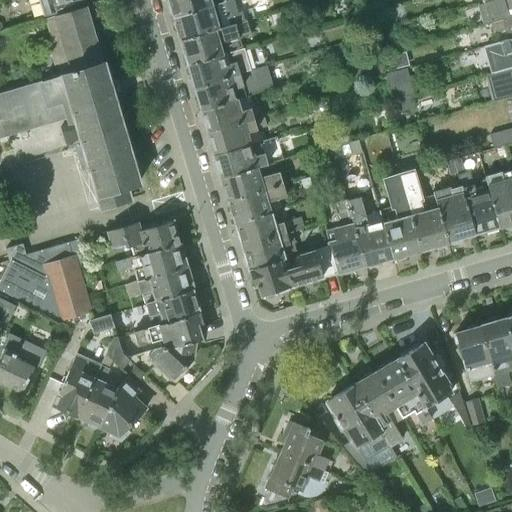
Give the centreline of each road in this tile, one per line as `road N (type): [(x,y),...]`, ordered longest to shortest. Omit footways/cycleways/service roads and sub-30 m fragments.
road 1 (residential): [(141,0),(236,318),(260,339)]
road 2 (residential): [(260,339),(286,322),(511,257)]
road 3 (unknown): [(199,194),(76,222),(64,216),(42,156)]
road 4 (residential): [(58,496),(137,497),(202,473)]
road 5 (residential): [(202,473),(260,339)]
